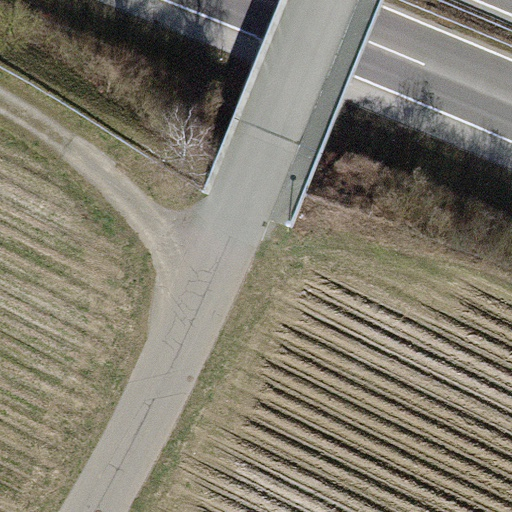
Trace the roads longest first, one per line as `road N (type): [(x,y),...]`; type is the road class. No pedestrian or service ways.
road 1 (unclassified): [(93,511),(208,286),(324,0)]
road 2 (track): [(208,286),(115,182),(0,97)]
road 3 (motorway): [(266,0),(511,99)]
